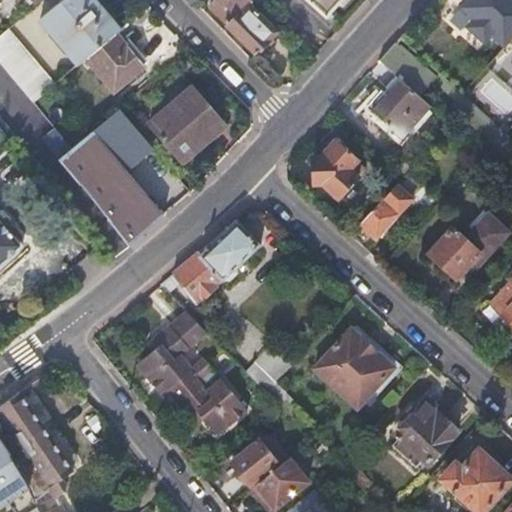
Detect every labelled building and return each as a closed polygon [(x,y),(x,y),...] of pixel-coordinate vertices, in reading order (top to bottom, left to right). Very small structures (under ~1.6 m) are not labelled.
[(61,0),(40,18),(78,64),(86,57),(115,33),(119,30),(93,0),(61,0)] [(216,0),(211,6),(256,52),(282,27),(254,0),(216,0)] [(312,0),(324,11),(334,0),(312,0)] [(511,0),(467,0),(461,7),(474,19),(471,22),(471,29),(482,40),(490,40),(494,36),(506,48),(511,40),(511,0)] [(0,35),(0,62),(32,102),(54,84),(8,29),(0,35)] [(86,57),(112,90),(143,66),(115,33),(86,57)] [(381,60),(403,79),(420,95),(436,78),(397,42),(390,50),(381,60)] [(382,89),(367,105),(401,136),(430,104),(420,95),(403,79),(388,95),(382,89)] [(191,82),(149,118),(184,159),(203,143),(199,138),(222,118),(191,82)] [(121,106),(72,148),(59,159),(96,201),(131,245),(148,231),(155,224),(165,215),(127,169),(155,146),(121,106)] [(0,133),(4,139),(12,132),(15,130),(0,112),(0,133)] [(54,127),(41,138),(59,159),(72,148),(54,127)] [(339,198),(366,169),(358,161),(358,159),(336,139),(323,153),(323,157),(314,157),(313,182),(323,182),(324,185),(339,198)] [(396,147),(385,159),(403,176),(414,164),(396,147)] [(394,185),(360,223),(377,239),(399,215),(410,201),(394,185)] [(0,266),(20,250),(24,246),(26,244),(11,225),(14,223),(15,215),(9,208),(0,208),(0,207),(0,266)] [(476,268),(507,236),(486,217),(463,242),(451,231),(430,253),(456,278),(471,264),(476,268)] [(207,244),(175,272),(197,295),(216,279),(218,280),(222,277),(224,280),(229,279),(236,273),(237,269),(235,266),(261,245),(237,219),(207,244)] [(20,250),(0,266),(0,278),(26,257),(20,250)] [(511,277),(489,304),(511,324),(511,277)] [(147,345),(132,359),(158,388),(163,383),(168,388),(189,370),(192,374),(207,360),(187,336),(202,324),(183,304),(150,332),(155,338),(147,345)] [(352,329),(316,369),(357,407),(393,367),(352,329)] [(150,332),(141,339),(147,345),(155,338),(150,332)] [(255,359),(273,378),(290,361),(273,342),(255,359)] [(189,370),(168,388),(187,409),(192,403),(199,411),(213,426),(242,400),(207,360),(192,374),(189,370)] [(0,434),(20,466),(32,491),(39,507),(41,511),(65,511),(53,492),(47,483),(58,476),(72,467),(23,391),(18,394),(0,405),(0,434)] [(424,399),(394,432),(427,463),(457,430),(424,399)] [(187,409),(193,417),(199,411),(192,403),(187,409)] [(265,432),(232,461),(250,483),(277,459),(268,447),(273,443),(265,432)] [(0,434),(0,511),(32,491),(20,466),(0,434)] [(472,511),(482,511),(511,480),(476,449),(458,469),(453,464),(439,480),(472,511)] [(288,455),(252,486),(264,501),(270,496),(277,504),(308,478),(288,455)] [(339,465),(363,492),(372,484),(348,458),(339,465)] [(58,476),(47,483),(53,492),(57,489),(60,487),(61,483),(61,480),(58,476)] [(53,492),(65,511),(72,511),(57,489),(53,492)] [(311,511),(310,499),(295,501),(296,511),(311,511)] [(511,511),(511,503),(503,511),(511,511)]
